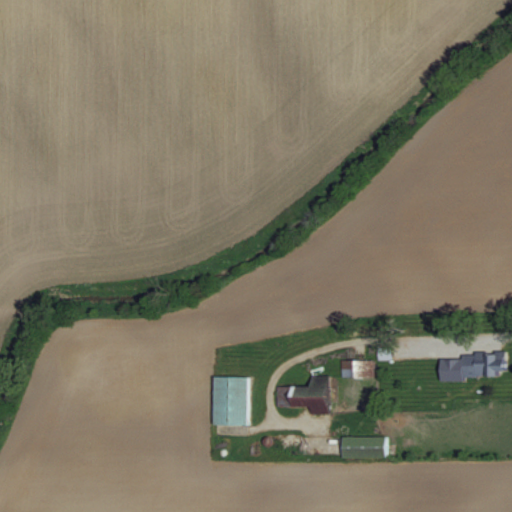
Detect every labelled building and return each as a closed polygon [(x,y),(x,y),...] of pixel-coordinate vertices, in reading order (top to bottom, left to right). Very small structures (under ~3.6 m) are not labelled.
[(507,375),(507,371),(511,371),(511,350),(473,350),(473,375),(507,375)] [(378,376),(378,359),(346,359),(346,376),(378,376)] [(221,423),(255,423),(255,375),(221,375),(221,423)] [(318,385),(298,386),(298,405),(319,405),(319,412),(339,412),(338,375),(318,375),(318,385)] [(392,437),(372,437),(372,453),(392,453),(392,437)]
